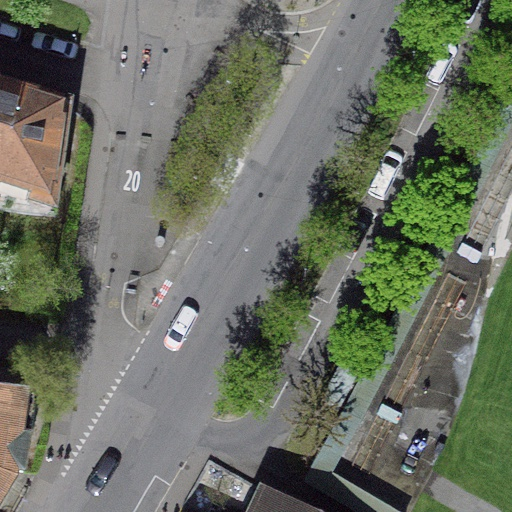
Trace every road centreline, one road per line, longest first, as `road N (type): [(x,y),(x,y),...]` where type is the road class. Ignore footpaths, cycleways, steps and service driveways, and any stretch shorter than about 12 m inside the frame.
road 1 (residential): [(379,0),(107,490)]
road 2 (residential): [(107,490),(124,348)]
